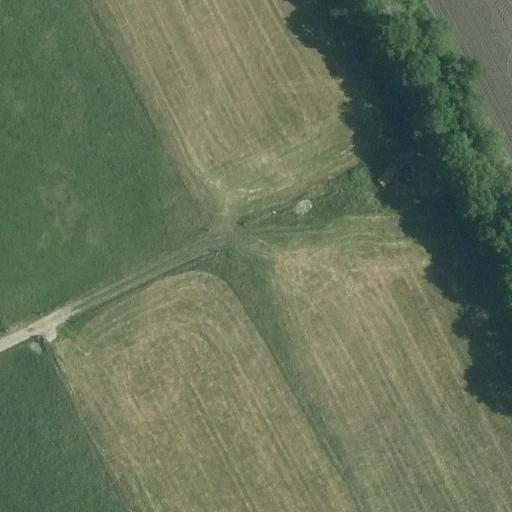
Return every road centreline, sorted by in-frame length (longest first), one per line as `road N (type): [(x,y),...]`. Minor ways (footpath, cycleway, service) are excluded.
road 1 (track): [(511,235),(389,0)]
road 2 (track): [(0,340),(216,238)]
